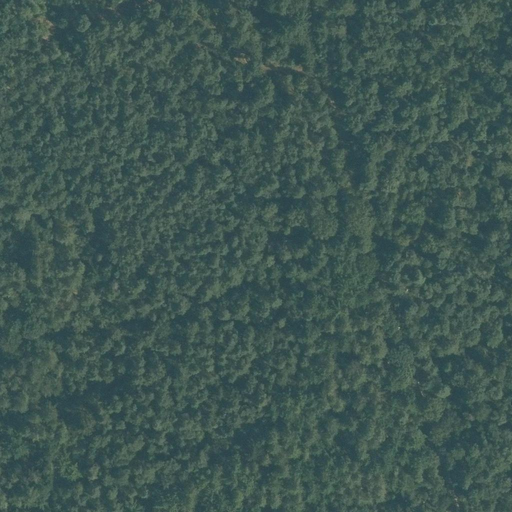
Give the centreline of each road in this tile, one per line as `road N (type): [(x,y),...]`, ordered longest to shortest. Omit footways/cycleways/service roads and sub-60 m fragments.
road 1 (track): [(396,331),(317,76),(305,63),(242,54)]
road 2 (track): [(457,511),(396,331)]
road 3 (track): [(0,61),(158,0)]
